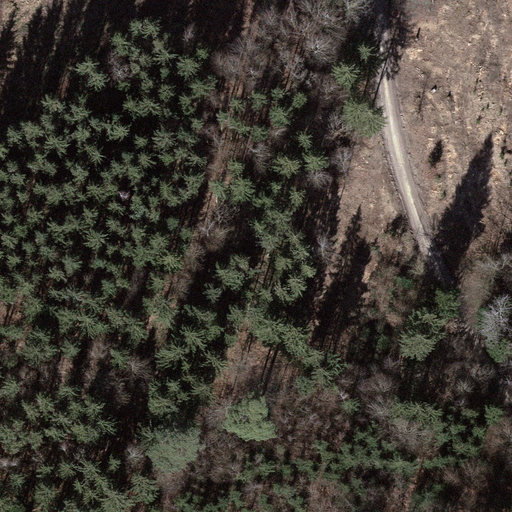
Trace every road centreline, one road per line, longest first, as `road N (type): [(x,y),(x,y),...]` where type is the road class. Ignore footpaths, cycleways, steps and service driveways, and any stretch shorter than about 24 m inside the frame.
road 1 (track): [(343,68),(93,471),(58,511)]
road 2 (track): [(511,398),(416,214),(394,125),(387,0)]
